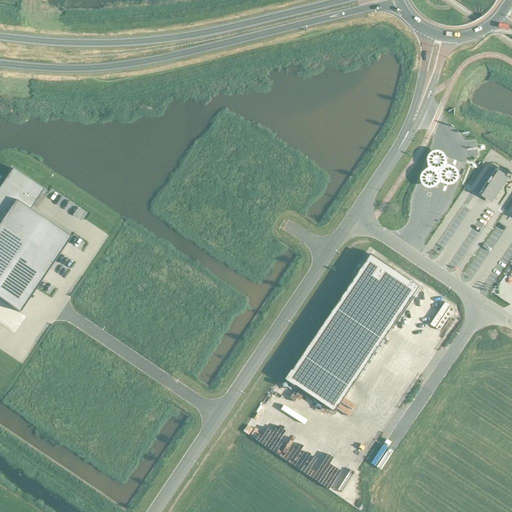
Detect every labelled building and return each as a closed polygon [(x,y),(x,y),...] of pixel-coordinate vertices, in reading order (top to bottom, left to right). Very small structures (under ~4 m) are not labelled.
[(226,146),(207,159),(212,173),(254,164),(254,147),(237,144),(226,146)] [(427,159),(427,167),(421,174),(420,177),(420,180),(421,184),(423,186),(425,188),(428,189),(432,188),(440,184),(448,185),(451,185),(455,184),(457,181),(459,178),(459,175),(459,172),(457,169),(455,168),(448,164),(446,157),(444,154),(442,152),(439,151),(436,150),(432,151),(429,153),(427,156),(427,159)] [(488,165),(472,189),(490,200),(506,177),(488,165)] [(0,299),(19,312),(70,237),(29,210),(43,189),(39,187),(12,168),(0,185),(0,299)] [(133,247),(99,297),(174,347),(208,298),(133,247)] [(292,370),(286,380),(295,386),(295,385),(335,412),(413,296),(420,287),(411,281),(410,281),(395,271),(396,270),(370,253),(352,280),(353,281),(293,371),(292,370)]
